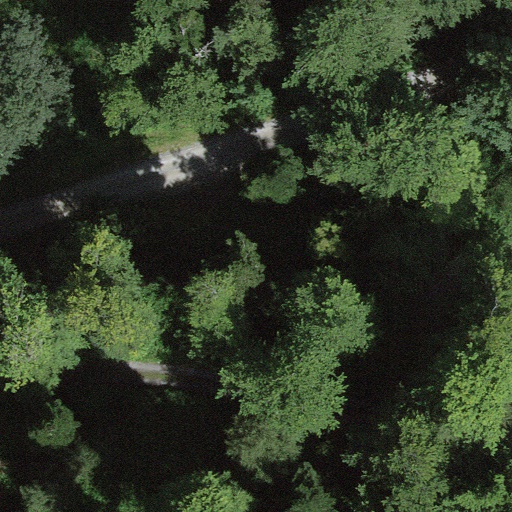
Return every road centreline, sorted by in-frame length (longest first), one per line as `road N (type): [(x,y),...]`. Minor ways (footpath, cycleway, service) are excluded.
road 1 (track): [(0,206),(511,47)]
road 2 (track): [(0,375),(213,379),(408,421),(511,432)]
